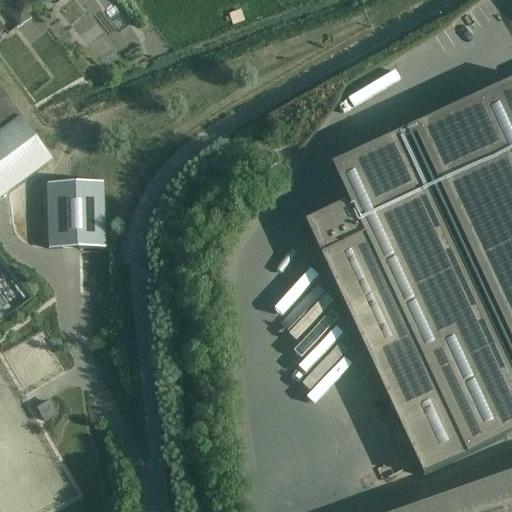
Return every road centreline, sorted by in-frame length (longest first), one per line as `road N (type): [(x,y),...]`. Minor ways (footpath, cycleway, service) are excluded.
road 1 (unclassified): [(162,511),(136,232),(153,193),(190,145),(437,0)]
road 2 (unknown): [(246,511),(236,315),(240,266),(254,237),(304,162),(343,133),(511,54)]
